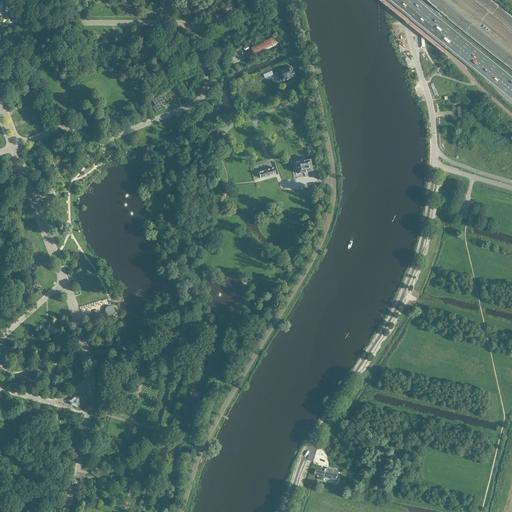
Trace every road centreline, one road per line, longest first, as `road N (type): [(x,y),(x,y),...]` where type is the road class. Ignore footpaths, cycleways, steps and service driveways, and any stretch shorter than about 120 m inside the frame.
road 1 (unclassified): [(182,511),(206,439),(330,215),(332,167),(293,0)]
road 2 (unclassified): [(285,511),(305,449),(402,295),(419,252),(434,164)]
road 3 (unclassified): [(434,164),(430,104),(406,0)]
road 4 (motorway): [(406,0),(511,85)]
